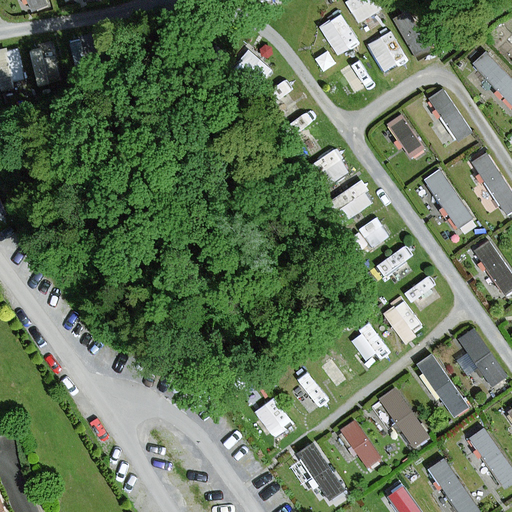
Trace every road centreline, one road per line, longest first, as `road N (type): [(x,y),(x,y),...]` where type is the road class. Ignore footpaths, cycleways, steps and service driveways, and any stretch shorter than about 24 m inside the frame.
road 1 (unknown): [(347,127),(241,19),(175,10),(0,32)]
road 2 (unknown): [(270,456),(465,301)]
road 3 (unclassified): [(173,511),(99,395)]
